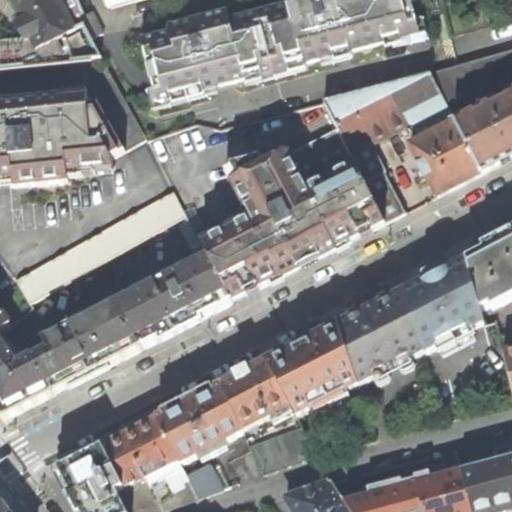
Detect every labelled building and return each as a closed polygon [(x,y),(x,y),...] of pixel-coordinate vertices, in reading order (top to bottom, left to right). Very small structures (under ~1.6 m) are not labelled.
[(0,70),(100,60),(78,17),(83,15),(77,0),(12,0),(24,22),(18,25),(25,39),(0,41),(0,70)] [(104,0),(108,8),(132,2),(131,0),(104,0)] [(420,35),(410,0),(286,0),(288,8),(230,23),(228,14),(170,30),(171,36),(142,44),(158,104),(225,86),(338,56),(420,35)] [(91,15),(81,19),(92,41),(104,35),(91,15)] [(511,160),(511,96),(500,102),(491,84),(511,73),(511,52),(430,75),(482,176),(511,160)] [(444,196),(482,176),(430,75),(326,103),(349,151),(387,225),(406,215),(384,173),(386,172),(372,145),(414,124),(423,141),(411,147),(422,166),(419,168),(425,180),(427,179),(438,199),(444,196)] [(0,181),(14,180),(15,184),(28,183),(29,188),(53,186),(70,184),(69,174),(114,170),(112,160),(125,153),(99,106),(89,107),(88,99),(0,107),(0,181)] [(307,266),(387,225),(349,151),(339,131),(233,184),(252,221),(204,246),(235,303),(307,266)] [(175,193),(17,282),(29,306),(187,217),(175,193)] [(494,311),(511,301),(511,239),(468,262),(482,313),(492,308),(494,311)] [(185,329),(234,304),(210,261),(114,310),(143,350),(185,329)] [(485,327),(482,313),(468,262),(444,275),(407,293),(426,355),(426,357),(485,327)] [(359,388),(426,355),(407,293),(378,308),(341,327),(359,388)] [(91,377),(143,350),(114,310),(45,345),(49,353),(68,389),(91,377)] [(0,335),(2,334),(11,327),(0,311),(0,335)] [(297,419),(359,388),(341,327),(288,355),(267,365),(295,415),(297,419)] [(27,410),(68,389),(49,353),(25,366),(2,334),(0,335),(0,415),(5,421),(27,410)] [(274,426),(295,415),(267,365),(244,377),(220,389),(243,434),(270,420),(274,426)] [(244,436),(243,434),(220,389),(188,406),(158,421),(182,468),(209,454),(215,451),(244,436)] [(187,479),(182,468),(158,421),(129,435),(104,449),(129,497),(121,501),(126,511),(166,511),(199,501),(187,479)] [(303,431),(251,450),(265,476),(318,457),(303,431)] [(498,463),(462,473),(472,511),(504,511),(511,510),(511,459),(509,447),(502,449),(495,451),(498,463)] [(126,511),(121,501),(129,497),(104,449),(80,461),(59,472),(79,511),(126,511)] [(215,451),(209,454),(212,459),(217,456),(215,451)] [(208,468),(187,479),(199,501),(223,492),(212,469),(208,468)] [(370,497),(345,504),(350,511),(472,511),(462,473),(462,472),(446,477),(445,471),(441,472),(441,471),(423,476),(417,478),(414,470),(400,479),(401,482),(368,491),(370,497)] [(311,491),(287,500),(294,511),(350,511),(345,504),(333,484),(311,491)]
